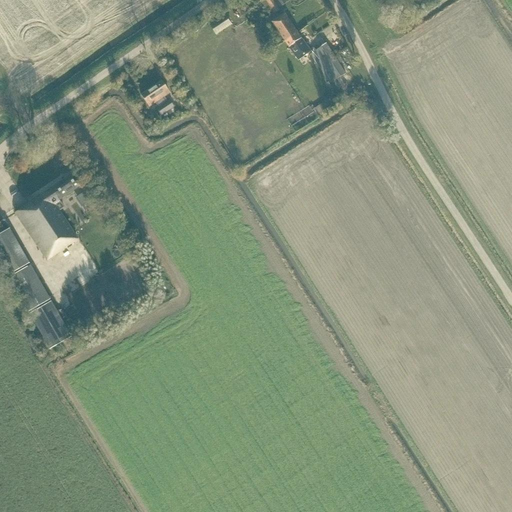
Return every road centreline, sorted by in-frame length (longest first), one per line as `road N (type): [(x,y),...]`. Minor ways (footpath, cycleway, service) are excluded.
road 1 (unclassified): [(511,293),(406,131),(335,0)]
road 2 (unclassified): [(0,157),(143,40),(207,0)]
